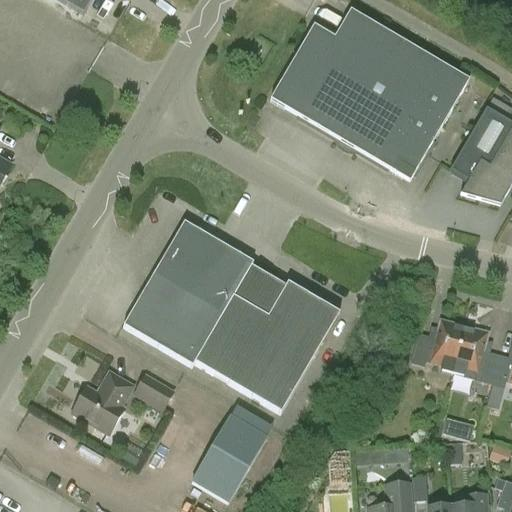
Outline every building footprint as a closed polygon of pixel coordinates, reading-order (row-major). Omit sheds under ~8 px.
[(50,0),(82,18),(92,0),(50,0)] [(467,85),(398,44),(349,15),(333,42),(312,30),(268,105),(408,186),(467,85)] [(498,210),(511,186),(511,129),(506,126),(511,115),(511,113),(491,101),(449,175),(467,186),(459,199),(498,210)] [(0,187),(11,170),(0,163),(0,187)] [(182,227),(122,330),(189,373),(191,370),(249,270),(251,267),(182,227)] [(284,291),(249,270),(191,370),(277,420),(338,317),(286,287),(284,291)] [(451,377),(463,332),(441,326),(430,365),(442,368),(440,375),(451,377)] [(485,338),(463,332),(451,377),(462,380),(464,374),(475,377),(485,338)] [(423,370),(430,343),(419,339),(412,366),(423,370)] [(490,387),(497,360),(487,358),(480,385),(490,387)] [(510,363),(497,360),(490,387),(503,390),(510,363)] [(108,438),(122,414),(119,412),(131,391),(108,378),(96,398),(86,392),(71,417),(108,438)] [(174,395),(143,378),(131,400),(161,417),(174,395)] [(227,507),(265,443),(229,422),(191,487),(227,507)] [(446,422),(442,437),(465,443),(468,428),(446,422)] [(413,506),(426,505),(425,481),(412,482),(413,506)] [(511,511),(511,488),(497,482),(493,493),(501,496),(495,511),(497,511),(511,511)] [(382,488),(384,511),(382,511),(396,511),(411,510),(409,486),(382,488)] [(460,499),(461,510),(449,511),(448,511),(487,511),(486,498),(460,499)]
